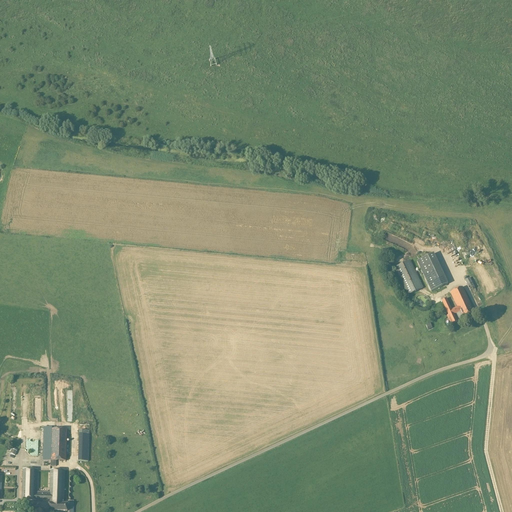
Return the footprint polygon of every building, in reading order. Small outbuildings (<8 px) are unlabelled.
[(448,284),(434,253),(417,262),(431,292),(448,284)] [(395,268),(408,295),(409,295),(423,288),(410,261),(395,268)] [(465,280),(471,291),(475,288),(470,278),(465,280)] [(455,308),(457,313),(460,312),(464,319),(474,314),(471,306),(471,305),(463,287),(451,293),(457,307),(455,308)] [(415,302),(415,303),(415,304),(415,305),(415,306),(416,306),(416,307),(417,308),(418,309),(419,309),(420,310),(421,310),(422,310),(423,310),(424,310),(425,309),(426,309),(427,308),(428,308),(428,307),(429,307),(429,306),(429,305),(430,304),(430,303),(430,302),(430,301),(430,300),(429,300),(429,299),(429,298),(428,298),(428,297),(427,297),(427,296),(426,296),(425,295),(424,295),(423,295),(422,295),(421,295),(420,295),(419,295),(419,296),(418,296),(417,297),(416,297),(416,298),(416,299),(415,299),(415,300),(415,301),(415,302)] [(457,313),(455,308),(452,310),(447,299),(442,301),(449,315),(447,316),(451,324),(457,322),(454,315),(457,313)] [(66,461),(67,430),(52,429),(52,427),(43,428),(43,461),(51,461),(50,466),(56,466),(56,461),(66,461)] [(79,430),(78,461),(88,462),(89,431),(79,430)] [(50,492),(37,492),(37,470),(22,470),(21,501),(48,501),(48,511),(67,511),(67,504),(65,504),(65,470),(50,470),(50,492)] [(39,483),(48,484),(48,474),(39,473),(39,483)]
